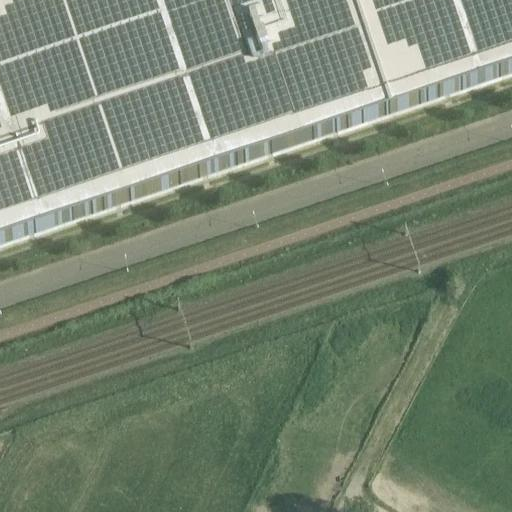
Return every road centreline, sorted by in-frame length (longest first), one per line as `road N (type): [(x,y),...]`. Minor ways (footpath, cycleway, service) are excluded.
road 1 (unclassified): [(511,123),(0,295)]
road 2 (track): [(360,475),(448,311)]
